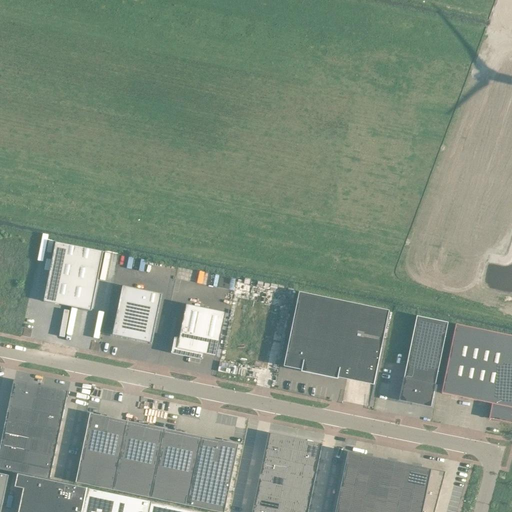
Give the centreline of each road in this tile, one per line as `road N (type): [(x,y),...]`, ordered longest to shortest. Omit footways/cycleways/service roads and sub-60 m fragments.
road 1 (unclassified): [(480,511),(491,461),(479,448),(0,348)]
road 2 (tertiary): [(54,0),(335,53),(375,31),(388,0)]
